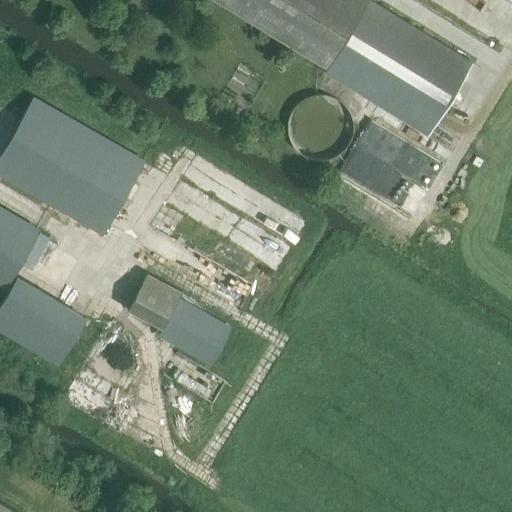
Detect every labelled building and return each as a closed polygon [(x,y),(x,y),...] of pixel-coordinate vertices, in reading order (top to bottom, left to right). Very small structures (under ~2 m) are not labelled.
[(215,0),(430,132),(473,62),(370,0),(215,0)] [(356,125),(356,124),(355,118),(353,112),(351,107),(347,102),(342,98),(337,95),(330,93),(324,93),(318,93),(311,95),(306,98),(301,103),(296,109),(294,114),(293,119),(292,126),(293,133),(295,138),(299,144),(304,149),(309,153),(314,155),(320,156),(326,156),(332,155),(338,153),(343,150),(347,146),(351,141),(353,137),(355,131),(356,125)] [(0,174),(103,233),(144,161),(33,97),(0,156),(0,174)] [(0,283),(6,287),(40,229),(0,205),(0,283)] [(0,328),(59,364),(86,317),(17,276),(0,304),(0,328)] [(183,295),(149,278),(131,312),(165,329),(183,295)] [(214,367),(235,329),(196,307),(201,299),(187,291),(162,337),(214,367)] [(0,511),(20,511),(0,499),(0,511)]
